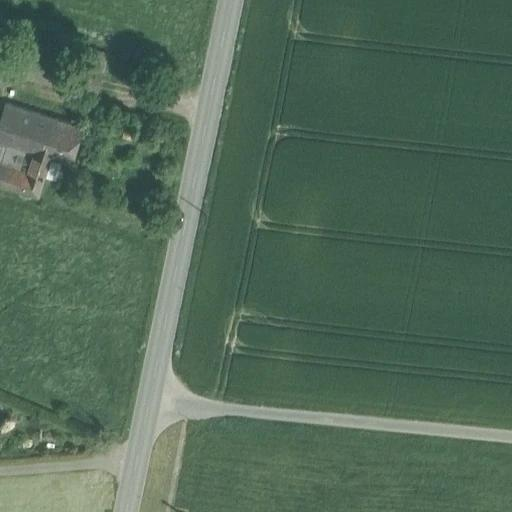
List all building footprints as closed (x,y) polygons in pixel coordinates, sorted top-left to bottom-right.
[(44,54),(0,43),(0,68),(6,70),(38,79),(44,54)] [(79,47),(75,61),(104,67),(108,54),(79,47)] [(74,62),(44,54),(38,79),(98,93),(104,67),(75,61),(74,62)] [(83,126),(5,103),(0,120),(0,140),(28,149),(51,156),(72,162),(83,126)] [(0,140),(0,161),(30,171),(32,165),(24,163),(28,149),(0,140)] [(51,156),(28,149),(24,163),(32,165),(30,171),(0,161),(0,182),(39,195),(51,156)]
